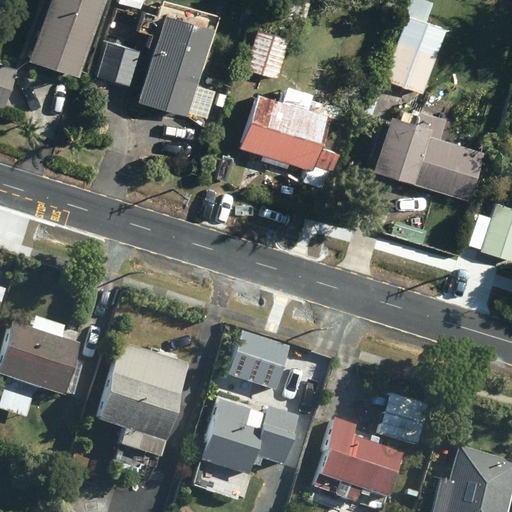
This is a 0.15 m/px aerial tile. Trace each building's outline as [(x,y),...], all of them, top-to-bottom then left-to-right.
[(46,0),(28,53),(77,70),(101,0),(46,0)] [(275,0),(269,22),(299,31),(307,0),(275,0)] [(137,96),(186,110),(212,21),(164,7),(137,96)] [(243,65),(276,75),(289,33),(255,23),(243,65)] [(382,75),(421,89),(435,49),(396,35),(382,75)] [(94,73),(128,82),(138,46),(104,37),(94,73)] [(0,103),(2,104),(14,63),(0,59),(0,103)] [(301,177),(322,184),(327,165),(333,167),(339,148),(320,142),(327,120),(347,126),(353,107),(308,92),(310,87),(285,79),(280,95),(255,87),(237,140),(305,163),(301,177)] [(467,86),(433,82),(431,102),(465,105),(467,86)] [(369,163),(468,194),(483,148),(439,134),(445,115),(417,106),(415,114),(387,105),(369,163)] [(478,246),(511,256),(511,203),(493,198),(478,246)] [(114,315),(128,321),(133,309),(119,303),(114,315)] [(8,313),(0,336),(0,367),(59,387),(76,335),(8,313)] [(92,411),(161,434),(187,357),(116,334),(92,411)] [(429,390),(412,385),(407,404),(423,409),(429,390)] [(224,476),(239,481),(244,467),(245,468),(252,448),(279,458),(295,409),(264,399),(262,406),(215,391),(197,453),(228,463),(224,476)] [(308,480),(353,497),(358,482),(384,491),(400,446),(347,428),(350,418),(331,411),(308,480)] [(435,423),(422,419),(416,439),(429,443),(435,423)] [(498,511),(511,471),(511,456),(456,438),(444,476),(437,474),(424,511),(498,511)]
